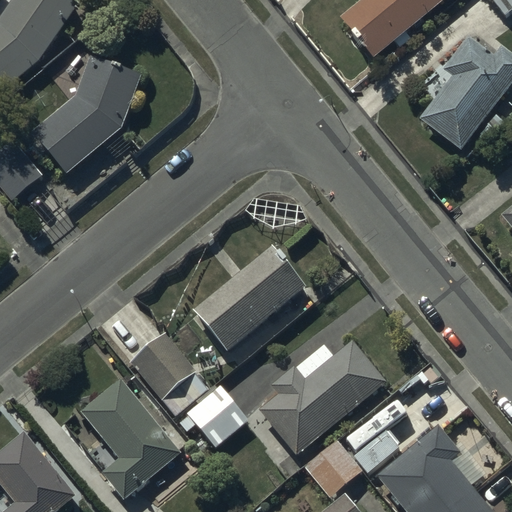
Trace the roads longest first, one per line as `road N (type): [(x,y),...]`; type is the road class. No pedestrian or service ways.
road 1 (residential): [(288,106),(0,341)]
road 2 (residential): [(288,106),(511,376)]
road 3 (residential): [(201,0),(288,106)]
